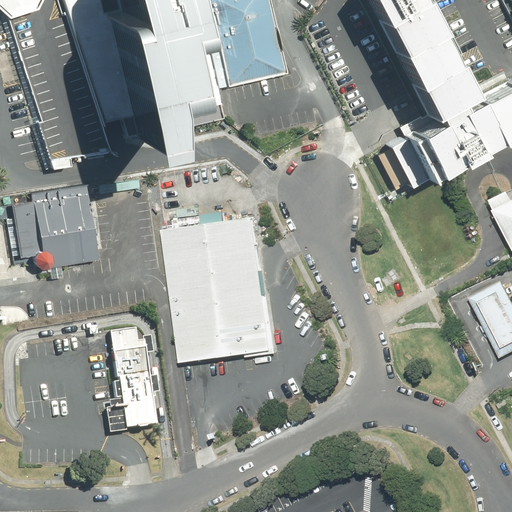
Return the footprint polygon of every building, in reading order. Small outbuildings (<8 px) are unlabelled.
[(61,12),(56,0),(0,0),(0,4),(8,11),(53,164),(70,161),(69,153),(110,147),(99,112),(66,11),(61,12)] [(64,0),(99,112),(106,111),(115,110),(124,134),(216,113),(190,0),(64,0)] [(287,70),(270,0),(197,0),(217,86),(287,70)] [(409,183),(511,128),(511,71),(458,100),(457,98),(472,90),(425,0),(367,0),(426,110),(398,125),(402,131),(386,139),(409,183)] [(88,182),(11,193),(20,252),(31,250),(33,260),(36,263),(40,266),(99,257),(88,182)] [(511,195),(508,188),(491,197),(511,235),(511,237),(511,195)] [(260,215),(165,226),(174,300),(181,358),(275,347),(263,243),(260,215)] [(511,293),(505,280),(474,296),(504,356),(511,351),(511,293)] [(144,336),(137,337),(135,325),(107,329),(116,397),(108,398),(110,406),(106,406),(109,429),(121,427),(156,423),(144,336)]
